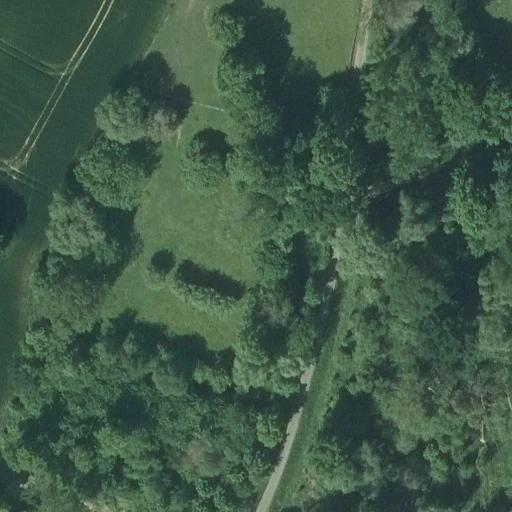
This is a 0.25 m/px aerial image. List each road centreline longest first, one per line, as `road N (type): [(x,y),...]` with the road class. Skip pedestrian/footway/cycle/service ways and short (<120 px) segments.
road 1 (track): [(364,0),(336,236),(307,370),(262,511)]
road 2 (track): [(511,154),(408,186),(343,195)]
